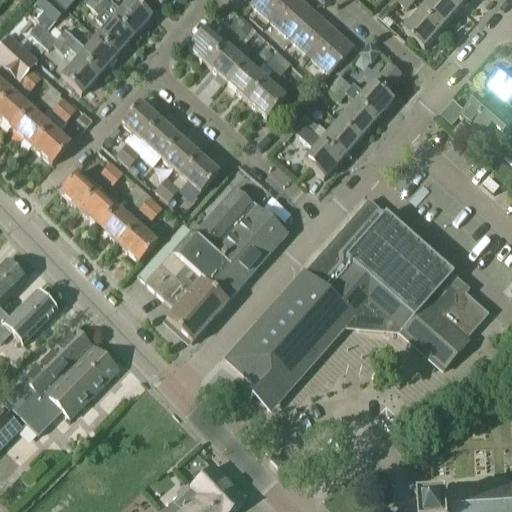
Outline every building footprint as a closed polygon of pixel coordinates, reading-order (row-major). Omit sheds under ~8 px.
[(42,15),(34,24),(47,35),(55,26),(65,15),(47,0),(45,0),(36,9),(42,15)] [(93,0),(91,3),(104,14),(110,8),(100,0),(93,0)] [(149,0),(160,9),(168,0),(149,0)] [(256,0),(249,8),(269,26),(292,0),(256,0)] [(292,0),(269,26),(288,44),(313,16),(294,0),(292,0)] [(413,7),(405,0),(397,0),(395,3),(407,14),(413,7)] [(443,0),(435,0),(422,16),(442,34),(459,14),(443,0)] [(443,0),(459,14),(472,0),(443,0)] [(110,8),(104,14),(112,22),(133,40),(150,21),(129,2),(119,14),(111,6),(110,8)] [(104,14),(91,3),(85,10),(98,21),(104,14)] [(103,31),(95,41),(115,60),(133,40),(112,22),(104,14),(98,21),(95,24),(103,31)] [(308,61),(332,34),(313,16),(288,44),(308,61)] [(425,53),(442,34),(422,16),(404,35),(425,53)] [(236,22),(225,34),(232,40),(243,28),(236,22)] [(37,27),(28,38),(48,55),(52,50),(50,49),(55,43),(37,27)] [(243,28),(232,40),(238,46),(249,34),(243,28)] [(205,32),(186,52),(206,69),(224,49),(232,40),(225,34),(217,43),(205,32)] [(62,36),(56,42),(69,53),(76,45),(63,34),(62,36)] [(332,34),(308,61),(327,79),(352,52),(332,34)] [(8,40),(0,49),(0,70),(1,71),(18,86),(29,73),(30,71),(36,65),(8,40)] [(76,45),(69,53),(77,61),(98,80),(115,60),(95,41),(85,53),(76,45)] [(63,60),(69,53),(56,42),(55,43),(50,49),(52,50),(63,60)] [(381,57),(369,47),(359,58),(370,69),(381,57)] [(224,49),(206,69),(226,88),(244,67),(224,49)] [(271,75),(283,62),(276,56),(265,69),(271,75)] [(98,80),(77,61),(60,81),(80,99),(98,80)] [(290,68),(283,62),(271,75),(278,81),(290,68)] [(244,67),(226,88),(246,105),(264,85),(244,67)] [(355,106),(375,124),(392,105),(382,97),(398,79),(388,70),(372,87),(363,97),(352,88),(349,92),(338,82),(334,87),(346,98),(345,98),(354,106),(355,106)] [(10,95),(0,105),(0,122),(12,133),(30,113),(21,105),(41,83),(29,73),(18,86),(17,87),(10,95)] [(486,91),(497,101),(498,100),(510,111),(511,108),(511,81),(502,73),(486,91)] [(0,86),(0,105),(10,95),(17,87),(11,81),(10,81),(3,89),(0,86)] [(264,85),(246,105),(266,123),(284,102),(264,85)] [(339,106),(345,98),(346,98),(334,87),(327,95),(339,106)] [(498,100),(497,101),(488,111),(478,102),(461,121),(483,140),(493,130),(504,140),(511,130),(511,112),(510,111),(498,100)] [(56,109),(50,115),(57,121),(69,108),(62,102),(56,109)] [(355,106),(354,106),(337,126),(358,143),(375,124),(355,106)] [(138,107),(120,128),(132,138),(124,147),(126,149),(132,155),(140,145),(158,125),(138,107)] [(69,108),(57,121),(63,127),(69,121),(75,114),(69,108)] [(30,113),(12,133),(31,151),(49,130),(57,121),(50,115),(48,113),(40,122),(30,113)] [(311,137),(317,131),(305,120),(299,127),(311,137)] [(49,130),(31,151),(51,168),(69,148),(58,138),(66,129),(63,127),(57,121),(49,130)] [(160,162),(178,142),(158,125),(140,145),(160,162)] [(340,164),(358,143),(337,126),(320,145),(340,164)] [(320,145),(311,137),(299,127),(291,135),(312,154),(302,165),(322,183),(340,164),(320,145)] [(160,162),(180,180),(197,160),(178,142),(160,162)] [(115,161),(122,167),(132,155),(126,149),(115,161)] [(139,160),(132,155),(122,167),(128,172),(139,160)] [(217,177),(197,160),(180,180),(199,197),(217,177)] [(508,182),(511,178),(511,165),(507,161),(497,172),(508,182)] [(110,166),(99,178),(106,184),(116,172),(110,166)] [(116,172),(106,184),(112,190),(123,178),(116,172)] [(77,176),(59,197),(79,214),(97,194),(106,184),(99,178),(98,178),(90,188),(77,176)] [(499,191),(489,182),(483,188),(493,198),(499,191)] [(154,195),(160,201),(172,188),(165,183),(154,195)] [(97,194),(79,214),(98,232),(116,212),(105,201),(114,191),(112,190),(106,184),(97,194)] [(172,188),(160,201),(167,207),(178,194),(172,188)] [(186,233),(244,285),(286,238),(256,211),(255,212),(250,208),(251,206),(234,191),(199,231),(193,225),(186,233)] [(142,208),(137,214),(144,220),(155,207),(148,201),(142,208)] [(303,276),(225,363),(257,391),(250,399),(251,400),(258,392),(275,407),(343,329),(360,331),(360,333),(383,335),(384,334),(385,334),(390,327),(403,313),(413,321),(426,308),(442,322),(454,307),(454,299),(464,298),(465,298),(469,293),(368,204),(304,276),(303,276)] [(116,212),(98,232),(118,249),(136,229),(144,220),(137,214),(142,208),(139,205),(126,220),(116,212)] [(155,207),(144,220),(151,226),(162,213),(155,207)] [(136,229),(118,249),(138,267),(156,247),(136,229)] [(244,285),(186,233),(182,229),(136,281),(144,288),(171,257),(226,305),(244,285)] [(454,247),(488,278),(504,261),(469,230),(454,247)] [(226,306),(226,305),(171,257),(144,288),(174,315),(165,325),(191,348),(227,307),(226,306)] [(0,307),(25,283),(5,263),(0,268),(0,307)] [(21,347),(55,313),(35,293),(8,321),(0,312),(0,347),(0,348),(11,337),(21,347)] [(403,313),(390,327),(412,347),(411,348),(419,354),(420,353),(443,374),(469,345),(466,342),(488,318),(465,298),(464,298),(454,299),(454,307),(442,322),(426,308),(413,321),(403,313)] [(46,397),(62,380),(59,377),(89,346),(73,331),(3,404),(22,422),(46,397)] [(46,397),(22,422),(39,438),(62,414),(70,421),(115,375),(115,371),(92,349),(62,380),(46,397)] [(0,452),(22,430),(5,414),(0,418),(0,452)] [(173,504),(164,511),(236,511),(243,506),(211,471),(189,491),(182,490),(174,497),(176,504),(174,505),(173,504)] [(511,511),(511,494),(511,495),(511,491),(508,491),(509,495),(498,496),(498,492),(494,492),(494,496),(484,497),(484,493),(480,493),(481,497),(470,497),(470,494),(466,494),(467,498),(454,498),(454,494),(450,495),(451,498),(432,500),(432,496),(429,496),(430,511),(511,511)]
